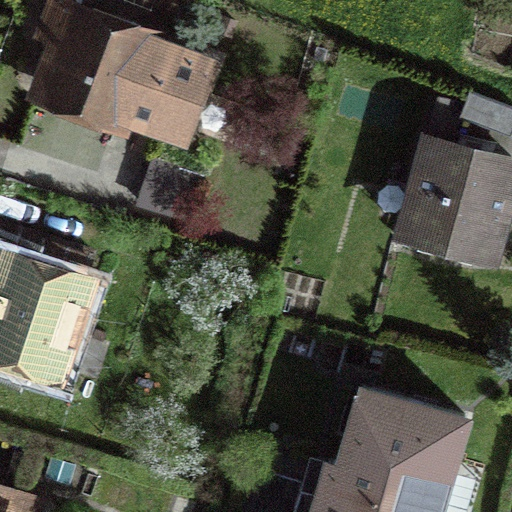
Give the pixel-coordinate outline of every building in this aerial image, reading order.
[(151,33),(60,0),(48,0),(36,34),(57,42),(42,84),(123,114),(124,111),(184,133),(211,60),(150,37),(151,33)] [(511,127),(511,105),(468,89),(459,115),(510,134),(511,127)] [(511,172),(511,160),(430,137),(403,227),(489,252),(511,172)] [(94,251),(18,225),(0,279),(0,343),(57,362),(94,251)] [(462,415),(362,387),(341,462),(329,459),(313,511),(417,511),(432,462),(448,467),(462,415)] [(0,511),(7,511),(15,489),(0,484),(0,511)]
